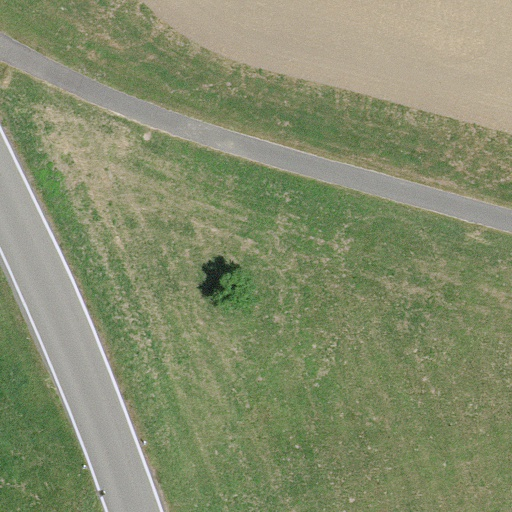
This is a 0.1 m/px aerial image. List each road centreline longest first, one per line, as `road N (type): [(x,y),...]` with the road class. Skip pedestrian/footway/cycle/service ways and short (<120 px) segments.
road 1 (track): [(0,45),(195,131),(511,222)]
road 2 (tertiary): [(0,184),(133,511)]
